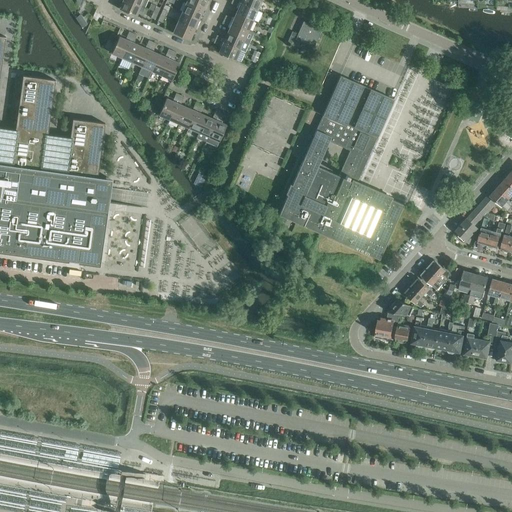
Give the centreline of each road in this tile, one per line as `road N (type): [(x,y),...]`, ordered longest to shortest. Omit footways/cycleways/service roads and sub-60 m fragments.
road 1 (primary): [(511,395),(0,299)]
road 2 (primary): [(4,323),(272,363),(511,415)]
road 3 (residential): [(455,511),(169,460),(132,443)]
road 4 (residential): [(511,382),(357,345),(355,326),(427,247)]
road 5 (unclassified): [(4,323),(43,339),(133,352),(143,366),(132,443)]
road 6 (residential): [(511,74),(342,0)]
road 7 (residential): [(132,443),(0,420)]
road 8 (residential): [(427,247),(511,153)]
